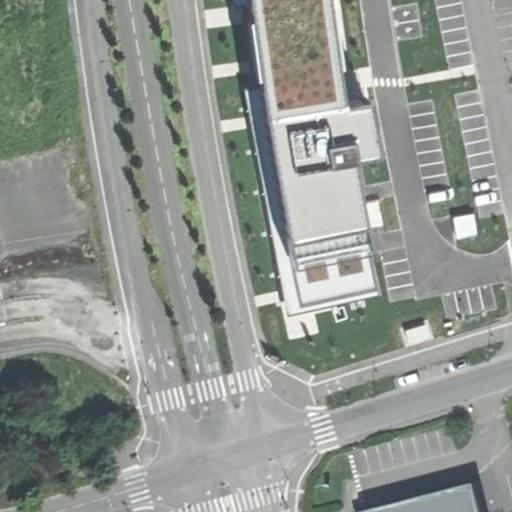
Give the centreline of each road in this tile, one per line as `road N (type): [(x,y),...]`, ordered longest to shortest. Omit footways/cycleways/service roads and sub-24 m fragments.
road 1 (unclassified): [(94,0),(147,312),(194,469)]
road 2 (unclassified): [(240,455),(251,392),(175,0)]
road 3 (unclassified): [(240,455),(511,370)]
road 4 (tertiary): [(194,469),(60,511)]
